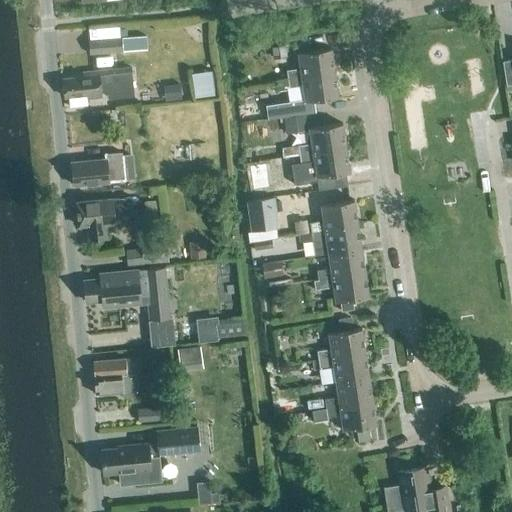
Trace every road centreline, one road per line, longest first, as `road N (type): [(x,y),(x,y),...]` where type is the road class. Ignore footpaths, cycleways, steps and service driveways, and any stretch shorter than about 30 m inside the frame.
road 1 (residential): [(100,511),(45,0)]
road 2 (unclassified): [(511,386),(424,402),(369,46),(385,12)]
road 3 (unclassified): [(488,124),(511,274)]
